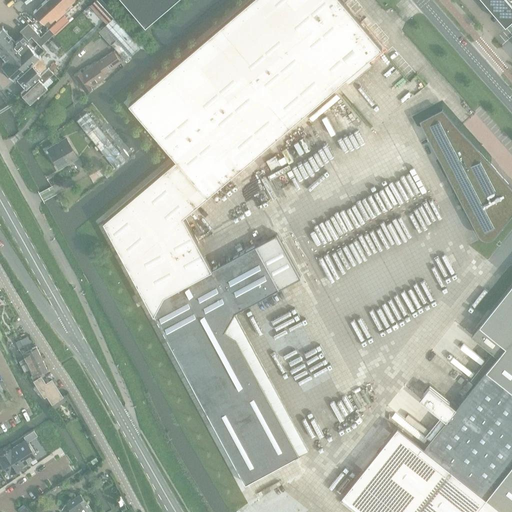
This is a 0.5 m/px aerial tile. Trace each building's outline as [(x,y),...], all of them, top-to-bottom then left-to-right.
[(45,0),(32,12),(45,27),(54,19),(55,20),(71,6),(69,4),(73,0),(45,0)] [(101,0),(94,0),(89,5),(106,24),(108,22),(112,18),(113,18),(116,15),(101,0)] [(121,0),(143,25),(172,0),(121,0)] [(249,0),(129,103),(177,158),(208,195),(383,46),(343,0),(249,0)] [(511,0),(487,0),(496,9),(505,21),(506,20),(511,14),(511,0)] [(63,16),(49,29),(53,33),(54,34),(68,21),(63,16)] [(102,28),(98,31),(110,44),(115,50),(125,60),(132,54),(138,49),(139,48),(140,47),(113,18),(112,18),(106,24),(103,27),(102,28)] [(22,28),(19,31),(21,33),(27,39),(30,36),(35,42),(40,46),(53,33),(49,29),(40,37),(27,23),(22,28)] [(0,55),(4,60),(0,64),(0,65),(4,69),(2,71),(6,76),(9,75),(12,79),(13,80),(16,78),(39,56),(25,42),(27,39),(21,33),(14,40),(1,26),(0,27),(0,55)] [(76,74),(73,76),(84,92),(91,87),(90,86),(104,76),(103,74),(119,63),(113,54),(111,56),(110,53),(98,61),(95,63),(81,73),(80,72),(80,71),(76,74)] [(39,56),(16,78),(24,87),(39,74),(45,68),(45,63),(39,56)] [(54,63),(47,69),(50,72),(57,66),(54,63)] [(47,69),(20,94),(22,97),(23,100),(25,102),(28,102),(28,103),(45,87),(42,83),(52,74),(50,72),(47,69)] [(442,109),(421,120),(434,146),(437,145),(438,148),(448,167),(451,165),(485,230),(486,231),(487,232),(489,231),(502,215),(511,202),(511,188),(460,130),(442,109)] [(86,112),(76,120),(115,168),(125,160),(86,112)] [(65,138),(47,149),(58,168),(76,157),(71,148),(65,138)] [(177,158),(103,221),(107,229),(206,410),(246,483),(300,454),(260,381),(236,338),(224,331),(236,312),(280,288),(300,277),(277,233),(256,245),(212,268),(184,216),(208,195),(177,158)] [(397,426),(342,495),(363,511),(511,511),(511,284),(496,305),(486,317),(472,334),(493,351),(471,379),(476,383),(456,407),(430,386),(421,398),(447,419),(446,420),(424,448),(397,426)] [(25,337),(15,342),(18,348),(24,346),(25,348),(20,351),(21,354),(22,353),(24,358),(25,360),(39,354),(36,346),(31,348),(26,336),(25,337)] [(19,361),(18,361),(20,365),(23,371),(28,369),(28,368),(43,361),(39,354),(25,360),(24,358),(22,359),(19,361)] [(46,368),(43,361),(28,368),(28,369),(32,375),(30,375),(33,380),(32,381),(44,397),(48,395),(52,401),(60,395),(50,380),(45,383),(41,376),(44,374),(42,370),(46,368)] [(469,380),(461,391),(465,394),(474,384),(469,380)] [(404,385),(390,403),(403,414),(411,404),(406,400),(413,392),(404,385)] [(25,439),(11,448),(24,467),(27,465),(25,463),(36,457),(35,455),(38,453),(31,443),(28,445),(25,439)] [(11,448),(0,454),(0,460),(1,462),(0,462),(6,473),(7,472),(8,474),(19,467),(20,470),(24,467),(11,448)] [(87,511),(90,510),(79,494),(65,504),(70,511),(87,511)]
